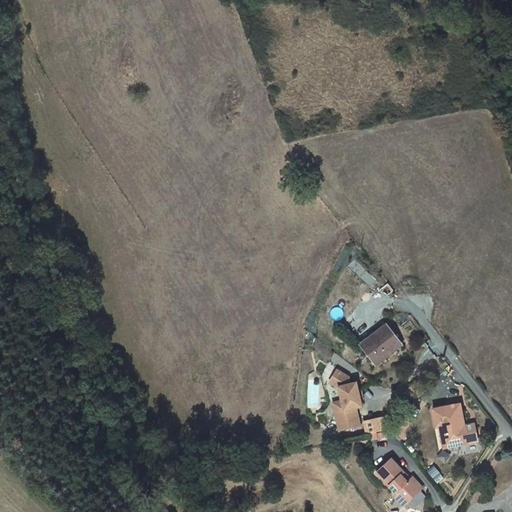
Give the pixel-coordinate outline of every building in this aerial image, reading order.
[(371,288),(377,284),(368,271),(361,276),(371,288)] [(360,344),(376,365),(402,345),(386,324),(360,344)] [(360,398),(358,391),(356,383),(351,385),(349,378),(337,371),(330,382),(339,388),(342,402),(333,403),(339,430),(360,426),(356,408),(361,406),(360,398)] [(433,410),(435,427),(440,427),(444,426),(447,447),(460,445),(460,441),(466,440),(460,404),(433,410)] [(395,495),(405,506),(410,501),(424,488),(413,477),(410,480),(403,474),(405,472),(392,459),(377,473),(397,493),(395,495)]
